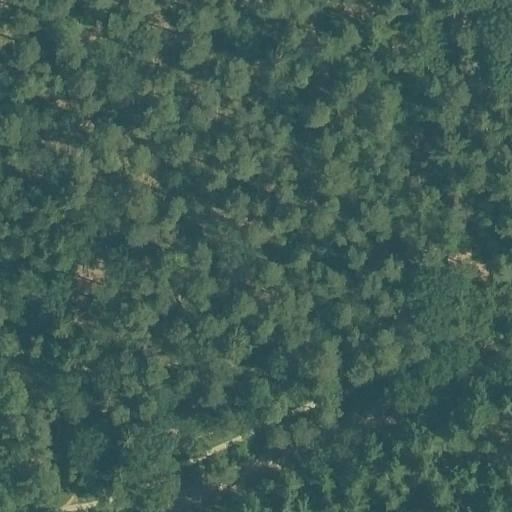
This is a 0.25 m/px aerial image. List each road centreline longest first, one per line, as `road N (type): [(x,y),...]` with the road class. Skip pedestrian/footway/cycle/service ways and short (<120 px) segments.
road 1 (track): [(155,511),(511,351)]
road 2 (track): [(74,509),(0,293)]
